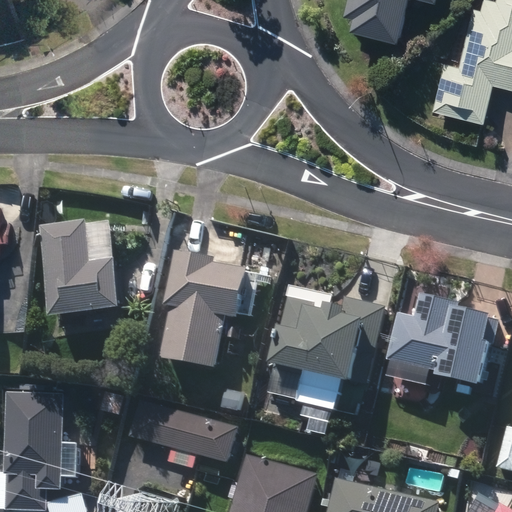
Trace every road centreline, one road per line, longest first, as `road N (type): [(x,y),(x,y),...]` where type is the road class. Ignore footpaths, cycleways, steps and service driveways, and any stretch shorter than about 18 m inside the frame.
road 1 (residential): [(463,213),(398,213),(212,145)]
road 2 (residential): [(257,64),(300,82),(384,159),(463,213)]
road 3 (residential): [(0,96),(134,47),(168,43)]
road 4 (residential): [(174,137),(0,130)]
